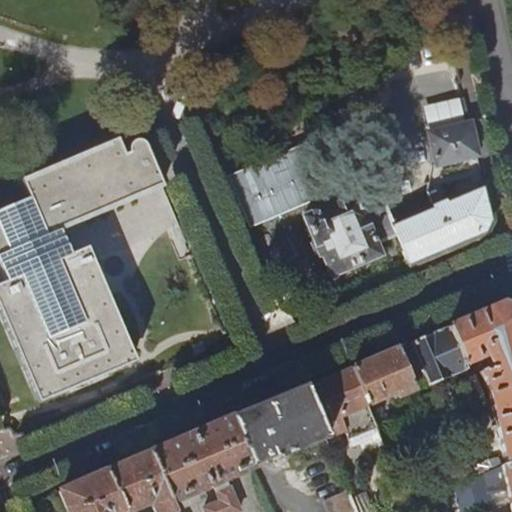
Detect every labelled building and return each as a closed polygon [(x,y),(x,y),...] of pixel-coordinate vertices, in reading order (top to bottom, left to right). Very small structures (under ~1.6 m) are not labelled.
[(358,0),(364,12),(391,0),(358,0)] [(427,129),(436,167),(478,157),(469,119),(427,129)] [(65,389),(67,393),(68,396),(108,379),(106,377),(104,372),(120,366),(122,370),(125,369),(130,367),(128,362),(133,360),(87,249),(71,256),(61,233),(163,190),(161,185),(144,193),(135,172),(152,165),(143,145),(140,143),(137,143),(133,143),(131,144),(128,148),(127,150),(126,152),(127,156),(123,158),(116,141),(21,182),(28,200),(0,212),(0,272),(5,284),(0,286),(0,316),(37,401),(42,399),(43,404),(52,400),(50,395),(65,389)] [(249,225),(324,196),(304,144),(229,173),(249,225)] [(161,185),(152,165),(135,172),(144,193),(161,185)] [(485,186),(392,225),(397,237),(410,269),(487,236),(494,223),(485,186)] [(315,244),(314,246),(317,255),(319,254),(330,279),(380,257),(375,247),(397,237),(392,225),(381,202),(360,211),(355,199),(304,219),(315,244)] [(449,329),(465,368),(481,361),(478,355),(483,353),(490,370),(481,374),(490,398),(511,388),(511,311),(501,306),(487,313),(449,329)] [(411,345),(429,387),(467,371),(465,368),(449,329),(411,345)] [(352,370),(368,407),(396,395),(396,397),(413,390),(397,351),(352,370)] [(120,366),(104,372),(106,377),(122,370),(120,366)] [(368,407),(352,370),(306,390),(327,440),(344,433),(348,441),(352,449),(380,437),(377,429),(368,407)] [(416,396),(427,424),(448,416),(436,388),(416,396)] [(511,388),(490,398),(506,467),(511,464),(511,388)] [(65,389),(50,395),(52,400),(67,393),(65,389)] [(306,390),(231,421),(252,468),(273,459),(275,463),(327,440),(306,390)] [(427,424),(440,456),(452,451),(443,429),(482,412),(479,403),(448,416),(427,424)] [(149,456),(170,505),(210,488),(206,479),(210,477),(214,487),(253,470),(252,468),(231,421),(195,436),(189,439),(149,456)] [(321,458),(329,477),(340,472),(332,453),(321,458)] [(106,474),(121,511),(132,511),(148,505),(150,511),(172,511),(170,505),(149,456),(128,465),(106,474)] [(511,511),(511,464),(506,467),(501,469),(510,505),(511,511)] [(486,479),(488,494),(491,508),(510,505),(501,469),(484,476),(486,479)] [(59,494),(66,511),(121,511),(106,474),(83,484),(59,494)] [(456,488),(460,511),(462,511),(491,508),(488,494),(486,479),(484,476),(456,488)] [(206,479),(210,488),(214,487),(210,477),(206,479)] [(220,502),(205,508),(206,511),(238,511),(240,511),(229,487),(216,493),(220,502)] [(324,504),(327,511),(357,511),(353,501),(349,493),(324,504)] [(353,501),(357,511),(372,511),(366,495),(353,501)]
